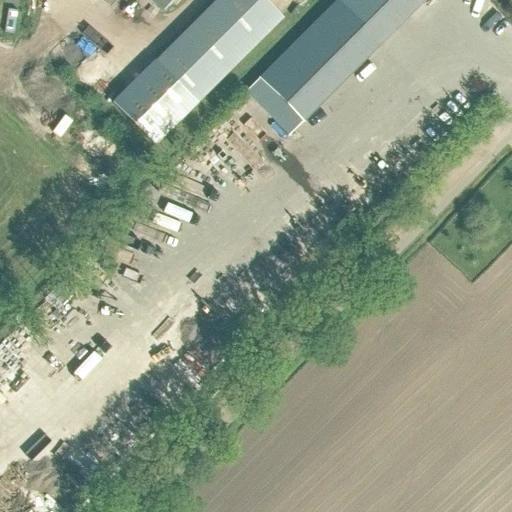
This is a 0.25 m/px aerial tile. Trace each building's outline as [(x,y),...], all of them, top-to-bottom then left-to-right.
[(262,0),(216,0),(154,62),(111,105),(153,148),(196,105),(282,19),(262,0)] [(172,0),(151,0),(163,10),(172,0)] [(337,0),(259,79),(302,122),(424,0),(337,0)] [(42,53),(48,59),(51,56),(32,35),(17,49),(30,64),(42,53)] [(430,71),(435,58),(421,53),(416,66),(430,71)]
